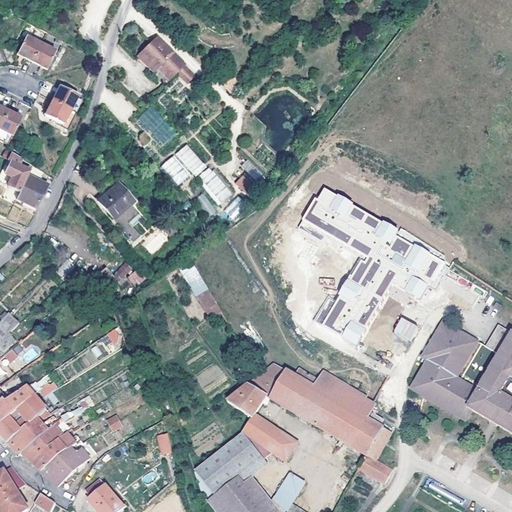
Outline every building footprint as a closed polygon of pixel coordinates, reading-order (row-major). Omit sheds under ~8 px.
[(23,59),(31,63),(41,45),(26,37),(16,56),(23,59)] [(161,52),(167,47),(158,39),(153,44),(161,52)] [(167,78),(175,71),(177,74),(185,66),(167,47),(161,52),(153,44),(139,58),(154,74),(158,70),(167,78)] [(41,45),(31,63),(37,66),(47,70),(56,53),(41,45)] [(195,77),(185,68),(179,75),(188,84),(195,77)] [(175,71),(167,78),(170,81),(177,74),(175,71)] [(56,94),(52,102),(78,115),(85,100),(60,87),(56,94)] [(78,115),(52,102),(49,108),(45,117),(63,126),(62,128),(69,132),(78,115)] [(6,112),(0,123),(0,131),(5,134),(12,138),(22,119),(17,117),(6,112)] [(137,136),(143,145),(150,140),(144,132),(137,136)] [(186,144),(174,154),(194,177),(206,167),(186,144)] [(6,188),(20,194),(31,173),(20,166),(23,160),(11,153),(8,159),(12,161),(5,176),(6,176),(11,179),(6,188)] [(161,165),(176,186),(190,176),(175,155),(161,165)] [(20,166),(31,173),(34,167),(23,160),(20,166)] [(217,205),(231,195),(211,166),(197,175),(217,205)] [(17,201),(35,210),(47,186),(40,183),(45,174),(34,167),(31,173),(20,194),(17,201)] [(242,174),(234,185),(248,195),(256,184),(242,174)] [(2,186),(6,188),(11,179),(6,176),(2,186)] [(117,183),(97,201),(135,243),(142,236),(134,227),(144,218),(133,206),(135,203),(117,183)] [(3,194),(17,201),(20,194),(6,188),(3,194)] [(315,322),(359,344),(389,283),(423,300),(443,258),(414,244),(418,236),(319,188),(300,228),(322,239),(324,235),(360,252),(336,301),(327,296),(315,322)] [(238,196),(223,209),(232,219),(247,206),(238,196)] [(168,224),(163,229),(171,238),(176,233),(168,224)] [(61,242),(56,248),(65,257),(70,252),(61,242)] [(70,277),(76,271),(78,269),(68,260),(63,265),(60,269),(70,277)] [(193,261),(180,268),(206,316),(218,310),(193,261)] [(108,264),(98,271),(109,286),(135,267),(131,262),(115,274),(108,264)] [(129,277),(129,278),(143,268),(142,268),(129,277)] [(143,268),(129,278),(136,287),(151,277),(143,268)] [(65,282),(70,277),(60,269),(56,273),(65,282)] [(393,331),(410,341),(419,326),(401,317),(393,331)] [(443,323),(422,358),(427,361),(410,390),(465,422),(471,412),(476,414),(477,412),(511,432),(511,333),(499,326),(486,348),(499,355),(491,369),(495,371),(482,393),(478,391),(457,379),(478,343),(443,323)] [(0,344),(9,335),(0,325),(0,344)] [(115,329),(107,332),(113,344),(121,340),(115,329)] [(100,339),(105,346),(111,342),(106,334),(100,339)] [(15,342),(9,335),(0,344),(0,348),(4,352),(15,342)] [(98,345),(91,348),(95,358),(102,355),(98,345)] [(10,362),(18,356),(12,349),(4,355),(10,362)] [(266,399),(366,457),(367,458),(382,430),(383,429),(368,420),(358,414),(365,400),(366,398),(323,373),(318,381),(299,370),(295,376),(274,364),(259,376),(226,402),(253,419),(243,434),(272,454),(285,463),(297,444),(255,416),(266,399)] [(491,369),(478,391),(482,393),(495,371),(491,369)] [(43,379),(34,385),(39,391),(45,397),(46,396),(53,393),(54,391),(43,379)] [(4,402),(0,406),(0,427),(34,396),(28,389),(26,387),(9,401),(6,404),(4,402)] [(9,401),(0,390),(0,389),(0,406),(4,402),(6,404),(9,401)] [(53,393),(46,396),(58,410),(64,407),(53,393)] [(34,396),(0,427),(0,435),(2,437),(8,444),(48,412),(34,396)] [(84,408),(93,403),(89,397),(80,402),(84,408)] [(372,404),(365,400),(358,414),(368,420),(375,406),(372,404)] [(52,414),(57,411),(54,408),(48,412),(8,444),(13,449),(20,456),(22,455),(59,423),(52,414)] [(65,416),(68,421),(75,417),(72,412),(65,416)] [(476,414),(511,435),(511,432),(477,412),(476,414)] [(87,426),(80,413),(75,417),(68,421),(76,432),(87,426)] [(112,432),(123,427),(117,414),(106,419),(112,432)] [(372,414),(369,419),(380,425),(383,420),(372,414)] [(68,433),(63,425),(60,421),(59,423),(22,455),(26,459),(31,464),(65,435),(68,433)] [(165,423),(156,429),(157,437),(168,435),(165,423)] [(366,457),(358,471),(384,485),(392,471),(374,461),(383,444),(385,445),(391,435),(382,430),(367,458),(366,457)] [(243,434),(195,472),(214,497),(207,502),(214,511),(279,511),(253,479),(269,466),(265,460),(272,454),(243,434)] [(65,435),(31,464),(35,468),(40,472),(41,473),(58,488),(80,469),(89,462),(80,452),(75,457),(70,451),(75,446),(65,435)] [(161,455),(172,453),(168,435),(157,437),(161,455)] [(0,501),(17,491),(26,486),(11,468),(0,475),(0,501)] [(289,477),(274,502),(281,507),(297,482),(289,477)] [(100,481),(87,494),(91,500),(89,502),(97,511),(119,511),(124,509),(100,481)] [(26,511),(28,511),(17,491),(0,501),(0,511),(26,511)] [(51,511),(55,504),(41,495),(36,504),(47,511),(51,511)]
